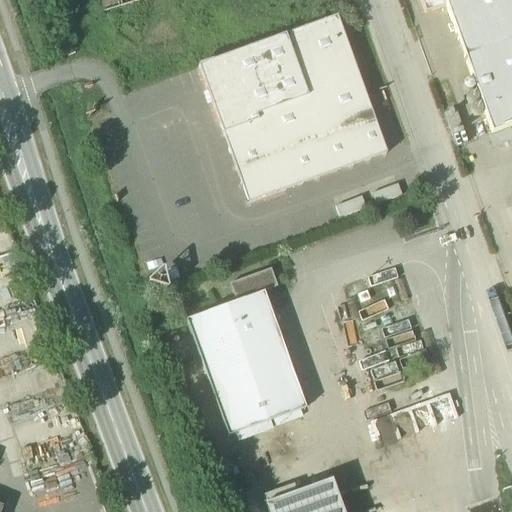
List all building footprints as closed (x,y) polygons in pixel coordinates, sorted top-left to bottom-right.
[(445,8),(442,0),(419,0),(425,15),(445,8)] [(511,0),(442,0),(445,8),(491,136),(511,128),(511,0)] [(386,155),(336,18),(198,68),(247,206),(386,155)] [(397,186),(371,196),(375,207),(401,197),(397,186)] [(361,199),(336,209),(340,220),(366,210),(361,199)] [(272,272),(230,287),(236,304),(262,295),(278,289),(272,272)] [(236,304),(186,322),(227,438),(304,410),(262,295),(236,304)] [(341,511),(331,482),(265,506),(267,511),(341,511)]
